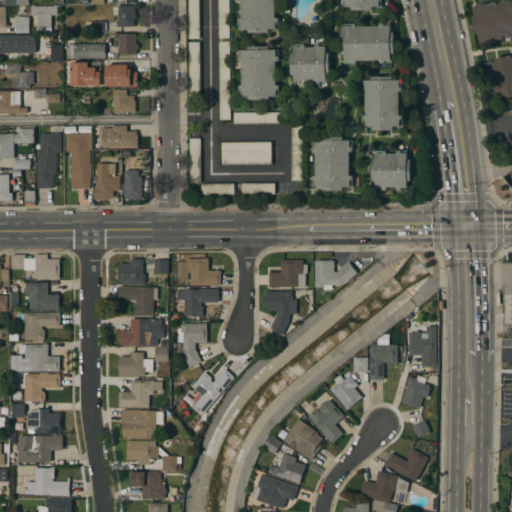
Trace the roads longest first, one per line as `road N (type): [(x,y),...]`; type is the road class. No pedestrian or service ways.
road 1 (residential): [(90,231),(90,405),(100,511)]
road 2 (primary): [(269,230),(0,231)]
road 3 (residential): [(169,0),(172,231)]
road 4 (primary): [(470,227),(269,230)]
road 5 (primary): [(470,227),(456,259),(458,364)]
road 6 (primary): [(482,356),(481,257),(470,227)]
road 7 (primary): [(452,101),(470,227)]
